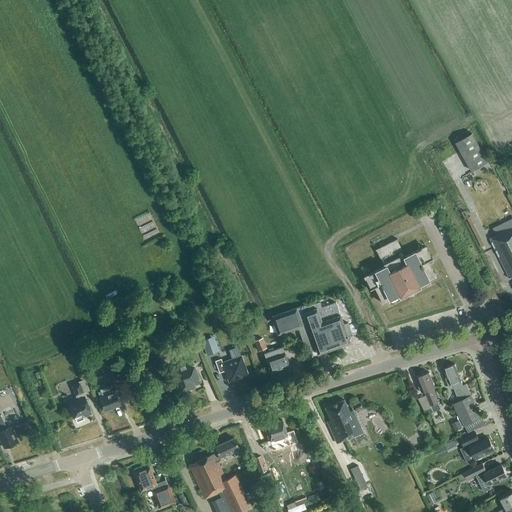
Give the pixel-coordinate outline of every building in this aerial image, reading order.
[(472,172),(489,162),(472,133),(455,143),(472,172)] [(511,218),(493,228),(496,235),(489,239),(509,279),(511,277),(511,218)] [(404,257),(396,240),(397,239),(375,250),(375,251),(377,250),(385,267),(364,277),(370,289),(369,289),(370,290),(374,287),(382,303),(399,294),(400,297),(419,287),(418,285),(435,276),(428,261),(432,259),(432,258),(431,258),(425,247),(404,257)] [(322,307),(320,302),(308,306),(307,304),(271,317),(278,335),(297,328),(306,352),(315,349),(317,355),(350,343),(348,337),(352,336),(348,323),(343,324),(340,315),(335,302),(322,307)] [(116,331),(127,326),(119,308),(108,313),(116,331)] [(258,351),(266,348),(263,338),(254,341),(258,351)] [(207,356),(219,351),(216,343),(204,348),(207,356)] [(289,365),(283,347),(271,351),(271,349),(268,350),(269,352),(264,354),(270,371),(289,365)] [(182,393),(189,390),(188,389),(194,386),(193,385),(200,383),(193,363),(200,361),(197,351),(190,354),(192,361),(172,368),(181,391),(182,391),(182,393)] [(221,359),(215,361),(219,373),(226,370),(227,373),(226,373),(229,381),(248,374),(241,355),(222,363),(221,359)] [(463,386),(455,364),(444,368),(447,377),(446,378),(450,389),(455,388),(459,400),(453,403),(461,420),(459,421),(462,427),(465,426),(468,433),(485,425),(482,418),(466,384),(463,386)] [(113,384),(121,381),(116,370),(108,373),(113,384)] [(429,372),(417,377),(421,386),(419,387),(421,393),(425,392),(433,412),(441,409),(433,389),(435,388),(429,372)] [(77,422),(84,419),(83,417),(91,413),(83,393),(89,390),(84,380),(78,382),(79,384),(72,387),(77,400),(69,403),(77,422)] [(115,392),(112,385),(100,390),(103,397),(99,398),(104,411),(120,404),(115,392)] [(350,413),(348,408),(344,400),(325,408),(331,421),(327,422),(336,443),(344,440),(345,442),(351,439),(363,433),(354,412),(350,413)] [(362,408),(360,402),(353,405),(356,411),(362,408)] [(6,429),(0,415),(0,438),(4,448),(18,442),(11,427),(6,429)] [(285,445),(283,437),(287,436),(282,420),(265,426),(270,441),(275,440),(277,448),(285,445)] [(476,433),(461,440),(464,446),(463,447),(462,447),(466,455),(471,452),(475,460),(476,459),(494,450),(489,438),(481,441),(478,443),(477,440),(479,440),(476,433)] [(204,499),(218,493),(220,497),(211,501),(216,511),(238,511),(250,507),(236,474),(225,479),(216,459),(219,457),(219,458),(239,449),(234,438),(214,447),(217,452),(212,454),(188,465),(204,499)] [(456,439),(445,445),(449,452),(458,448),(457,445),(459,444),(456,439)] [(266,471),(260,456),(254,458),(260,473),(266,471)] [(377,457),(354,467),(358,477),(381,467),(377,457)] [(467,479),(486,470),(483,464),(464,473),(467,479)] [(491,486),(508,477),(502,465),(484,473),(479,476),(486,491),(492,488),(491,486)] [(155,485),(149,468),(135,473),(141,490),(151,486),(160,509),(174,503),(166,481),(155,485)] [(267,485),(274,482),(270,472),(263,475),(267,485)] [(464,473),(458,476),(461,482),(467,479),(464,473)] [(360,491),(367,487),(363,478),(356,481),(360,491)] [(507,511),(507,510),(511,507),(511,493),(501,499),(506,508),(498,511),(507,511)]
